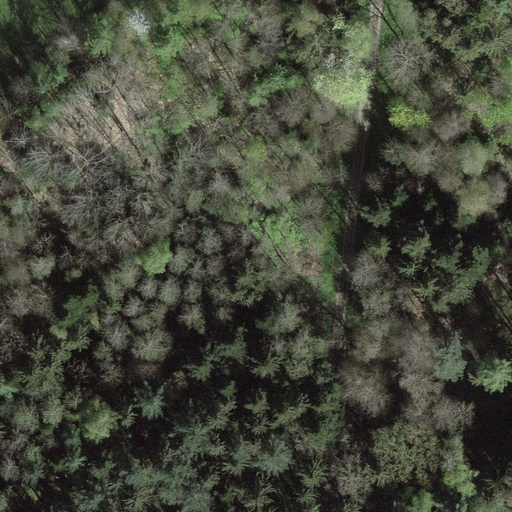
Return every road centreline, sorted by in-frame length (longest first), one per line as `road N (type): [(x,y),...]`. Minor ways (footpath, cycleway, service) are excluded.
road 1 (track): [(332,394),(377,0)]
road 2 (track): [(332,394),(511,379)]
